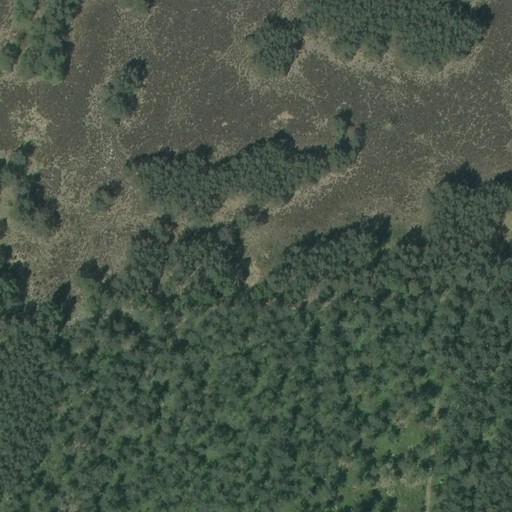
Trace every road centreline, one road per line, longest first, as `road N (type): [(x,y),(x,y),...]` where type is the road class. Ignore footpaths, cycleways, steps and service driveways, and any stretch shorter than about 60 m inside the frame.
road 1 (track): [(0,320),(511,293)]
road 2 (track): [(424,511),(446,296)]
